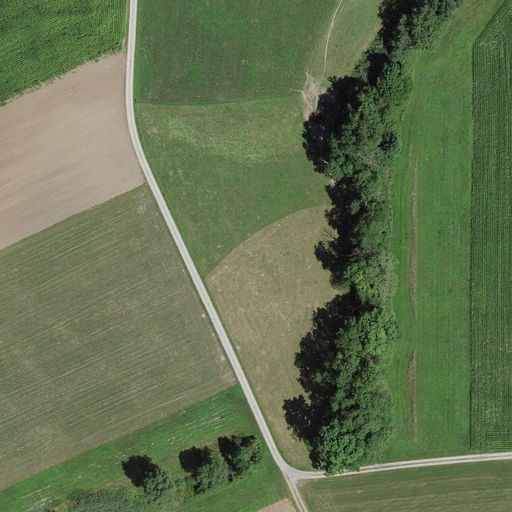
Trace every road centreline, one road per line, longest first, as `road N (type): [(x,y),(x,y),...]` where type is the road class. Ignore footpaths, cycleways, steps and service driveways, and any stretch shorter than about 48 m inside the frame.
road 1 (track): [(132,0),(129,122),(290,474)]
road 2 (track): [(290,474),(511,455)]
